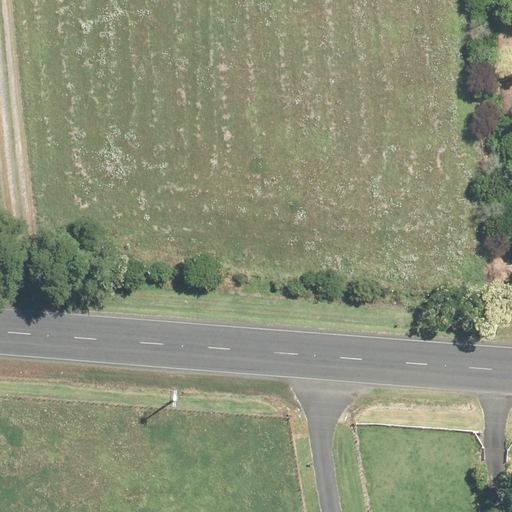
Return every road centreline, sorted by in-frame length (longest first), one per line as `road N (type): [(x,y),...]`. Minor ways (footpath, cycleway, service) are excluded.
road 1 (tertiary): [(511,370),(0,331)]
road 2 (unknown): [(475,367),(495,511)]
